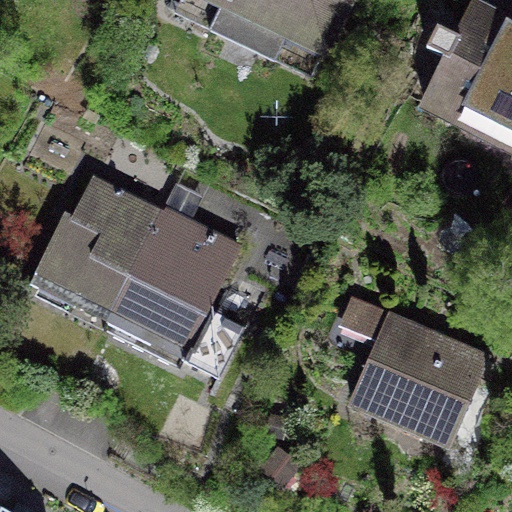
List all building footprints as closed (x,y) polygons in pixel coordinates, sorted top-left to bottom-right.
[(223,0),(209,31),(275,62),(288,35),(323,52),(348,0),(223,0)] [(511,37),(470,16),(458,39),(437,29),(427,50),(448,60),(424,107),(465,127),(474,110),(511,128),(511,37)] [(113,313),(163,210),(137,197),(134,203),(122,198),(124,193),(114,188),(112,192),(94,183),(96,179),(93,177),(73,218),(65,214),(30,285),(40,290),(45,280),(113,313)] [(113,313),(103,332),(150,355),(179,369),(182,362),(218,380),(243,330),(219,318),(207,312),(238,249),(234,247),(232,250),(217,243),(219,239),(205,232),(203,236),(188,228),(190,224),(163,210),(113,313)] [(484,358),(390,318),(351,407),(446,447),(461,412),(484,358)] [(76,319),(48,376),(75,389),(103,332),(76,319)] [(103,332),(75,389),(122,412),(150,355),(103,332)] [(403,511),(440,511),(444,504),(413,491),(403,511)]
